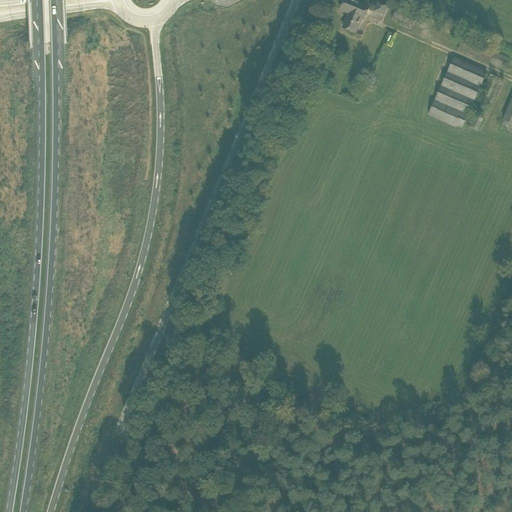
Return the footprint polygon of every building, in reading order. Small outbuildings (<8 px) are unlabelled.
[(369,8),(355,2),(348,0),(344,0),(340,11),(349,14),(343,29),(355,34),(361,19),(364,20),(369,8)] [(384,16),(388,7),(379,3),(375,12),(384,16)] [(411,29),(417,17),(397,8),(392,19),(411,29)] [(506,58),(475,44),(463,39),(457,51),(501,70),(506,58)] [(454,59),(429,116),(461,130),(487,73),(454,59)] [(511,125),(511,101),(503,122),(511,125)] [(183,122),(197,127),(202,115),(188,110),(183,122)]
